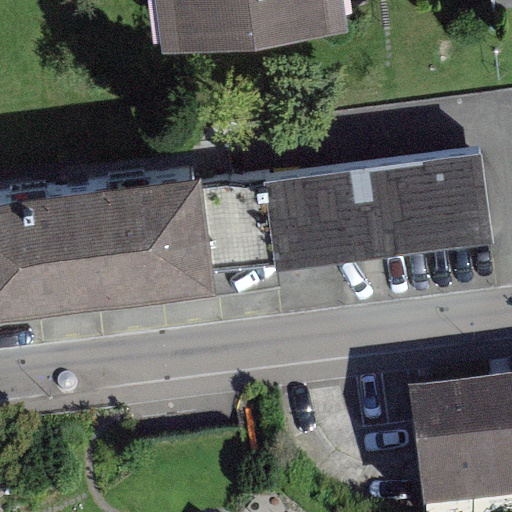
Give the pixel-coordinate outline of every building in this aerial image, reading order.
[(350,8),(348,0),(176,0),(181,31),(350,8)] [(511,8),(511,0),(483,0),(485,11),(511,8)] [(490,138),(183,175),(195,270),(501,233),(490,138)] [(0,175),(0,293),(195,270),(183,175),(180,155),(0,175)] [(511,511),(511,401),(407,416),(421,511),(511,511)] [(245,503),(240,444),(143,451),(147,511),(245,503)]
